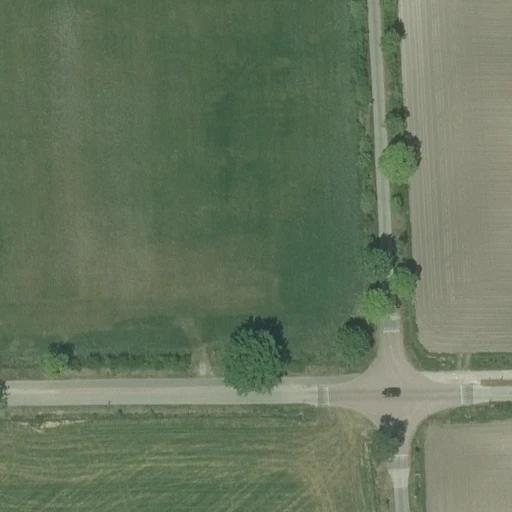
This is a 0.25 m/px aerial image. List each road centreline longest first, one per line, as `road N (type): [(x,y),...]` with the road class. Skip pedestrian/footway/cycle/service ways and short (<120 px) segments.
road 1 (unclassified): [(388,391),(369,0)]
road 2 (unclassified): [(0,395),(388,391)]
road 3 (unclassified): [(511,392),(388,391)]
road 4 (unclassified): [(397,511),(388,391)]
